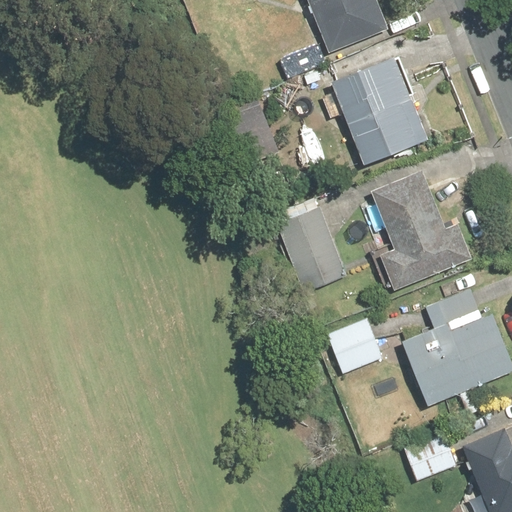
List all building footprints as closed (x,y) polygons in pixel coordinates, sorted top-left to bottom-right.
[(315,0),(334,51),(394,29),(382,0),(315,0)] [(323,45),(283,60),(290,78),(330,64),(323,45)] [(341,81),(373,163),(435,138),(403,57),(341,81)] [(330,161),(317,123),(301,128),(314,166),(330,161)] [(386,252),(399,288),(477,259),(464,223),(448,228),(427,171),(381,188),(402,246),(386,252)] [(285,220),(311,292),(353,277),(326,205),(285,220)] [(414,339),(439,404),(511,375),(511,339),(502,314),(485,321),(473,290),(431,306),(440,329),(414,339)] [(329,332),(342,372),(385,358),(372,318),(329,332)] [(469,442),(498,511),(511,511),(511,425),(511,424),(469,442)] [(411,447),(424,480),(463,465),(451,432),(411,447)]
